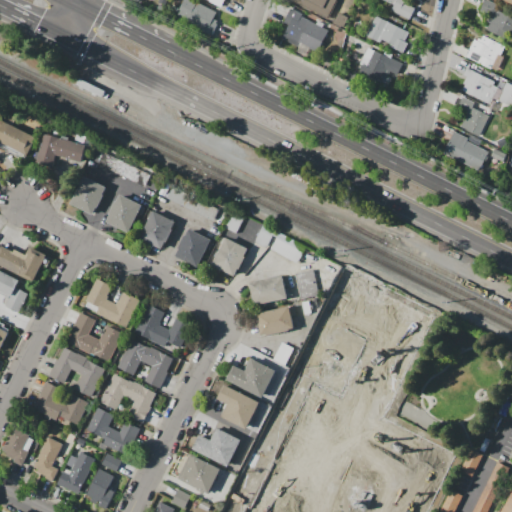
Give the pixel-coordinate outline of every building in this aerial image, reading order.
[(332,0),(328,9),(332,11),(328,19),(300,5),(302,0),(332,0)] [(409,19),(391,11),(394,5),(384,0),(406,0),(405,3),(415,7),(409,19)] [(483,0),(488,0),(497,4),(495,8),(497,9),(497,10),(511,17),(511,33),(509,32),(506,39),(486,29),(490,22),(486,21),(490,14),(479,9),(483,0)] [(196,2),(217,12),(213,18),(217,20),(215,23),(217,24),(212,35),(186,23),(196,2)] [(328,30),(318,51),(302,42),(299,47),(282,38),(289,24),(283,21),(290,7),(302,14),(301,16),(328,30)] [(376,16),(408,31),(404,41),(408,43),(403,53),(389,46),(391,44),(381,39),(380,43),(366,36),(376,16)] [(334,39),(336,31),(344,34),(343,41),(334,39)] [(505,46),(501,55),(498,54),(495,61),(496,62),(492,70),(477,62),(481,55),(466,49),(472,37),(477,40),(478,38),(481,40),(483,36),(505,46)] [(402,63),(397,74),(390,71),(389,74),(385,72),(381,81),(364,73),(367,66),(360,63),(368,47),(402,63)] [(467,68),(495,81),(493,85),(499,87),(490,106),(462,92),(466,84),(464,83),(466,79),(462,77),(467,68)] [(463,96),(475,102),(473,107),(489,116),(479,136),(460,127),(465,116),(455,112),(463,96)] [(0,115),(2,111),(15,117),(12,124),(37,137),(28,155),(0,141),(0,115)] [(454,131),(468,138),(467,141),(489,151),(480,171),(444,153),(454,131)] [(45,133),(62,138),(63,135),(70,137),(69,140),(86,144),(82,162),(57,155),(53,168),(37,163),(45,133)] [(495,148),(507,154),(503,161),(491,155),(495,148)] [(98,163),(104,151),(150,174),(144,186),(98,163)] [(107,187),(103,194),(104,195),(98,208),(96,207),(93,214),(70,203),(84,176),(107,187)] [(167,197),(173,186),(219,209),(213,221),(167,197)] [(142,205),(128,232),(106,221),(110,214),(109,213),(115,200),(117,201),(120,194),(142,205)] [(175,221),(172,229),(173,229),(167,242),(165,241),(162,249),(139,238),(153,210),(175,221)] [(236,233),(224,227),(233,210),(245,216),(236,233)] [(263,224),(306,247),(298,263),(270,248),(276,237),(272,235),(266,247),(254,241),(263,224)] [(211,239),(197,267),(175,256),(179,248),(178,248),(184,235),(185,235),(189,228),(211,239)] [(226,237),(247,248),(248,248),(244,256),(246,256),(239,269),(238,268),(234,276),(212,265),(226,237)] [(0,264),(0,248),(2,245),(14,251),(16,249),(26,254),(30,246),(47,255),(33,282),(0,264)] [(295,273),(313,269),(318,294),(300,298),(295,273)] [(0,270),(19,280),(16,287),(11,296),(10,295),(0,290),(0,270)] [(254,304),(249,283),(254,281),(254,280),(277,275),(277,277),(283,275),(287,297),(254,304)] [(103,317),(96,313),(96,312),(85,306),(87,301),(86,300),(97,278),(112,286),(107,296),(108,296),(107,299),(111,301),(103,317)] [(16,287),(28,293),(18,312),(5,305),(10,295),(11,296),(16,287)] [(111,301),(116,303),(117,300),(118,301),(123,291),(140,300),(125,328),(103,317),(111,301)] [(156,343),(134,332),(148,304),(165,312),(160,322),(161,322),(160,325),(164,327),(156,343)] [(256,313),(289,306),(294,327),(288,329),(289,330),(267,335),(266,333),(261,334),(256,313)] [(80,311),(96,320),(89,334),(99,339),(106,325),(123,333),(109,361),(90,352),(90,353),(65,341),(80,311)] [(164,327),(169,329),(170,327),(171,327),(176,318),(192,325),(180,348),(167,341),(164,347),(156,343),(164,327)] [(0,327),(9,332),(0,349),(0,327)] [(132,338),(150,347),(151,346),(174,358),(167,372),(168,372),(160,388),(145,380),(152,366),(141,360),(134,375),(118,367),(132,338)] [(65,346),(87,358),(87,359),(105,368),(91,397),(75,388),(82,374),(72,369),(64,384),(48,376),(57,359),(58,360),(65,346)] [(226,380),(234,365),(244,370),(250,357),(276,370),(262,398),(226,380)] [(115,373),(133,382),(134,381),(157,392),(150,406),(151,406),(143,423),(127,416),(135,401),(124,395),(116,411),(100,402),(115,373)] [(32,407),(46,381),(61,389),(55,400),(66,405),(72,394),(89,402),(78,424),(58,415),(56,420),(32,407)] [(224,384),(260,402),(246,429),(220,416),(227,404),(217,399),(224,384)] [(98,407),(114,415),(108,426),(120,432),(125,420),(140,428),(126,456),(103,443),(105,439),(86,429),(98,407)] [(216,426),(242,439),(228,467),(192,448),(200,434),(209,439),(216,426)] [(2,450),(14,427),(29,435),(28,437),(33,439),(27,451),(29,452),(21,465),(13,461),(14,459),(5,455),(7,452),(2,450)] [(48,436),(63,444),(52,465),(58,469),(52,481),(45,477),(45,476),(37,471),(38,468),(32,465),(48,436)] [(472,476),(459,470),(470,449),(482,455),(472,476)] [(71,454),(77,458),(81,451),(95,459),(78,494),(57,483),(63,471),(64,472),(69,474),(72,468),(66,465),(71,454)] [(107,453),(122,460),(116,472),(101,464),(107,453)] [(190,453),(221,468),(209,494),(204,492),(203,493),(195,489),(196,488),(177,479),(190,453)] [(472,511),(497,462),(509,468),(487,511),(472,511)] [(99,468),(115,476),(108,488),(115,492),(106,509),(90,501),(92,497),(85,494),(99,468)] [(242,511),(246,505),(253,508),(253,507),(265,511),(269,501),(236,487),(225,511),(242,511)] [(184,508),(171,502),(178,488),(191,495),(184,508)] [(511,511),(498,511),(500,510),(502,511),(506,506),(511,494),(511,492),(511,489),(511,511)] [(462,496),(454,511),(442,511),(440,511),(449,490),(462,496)] [(153,511),(159,501),(174,508),(172,511),(153,511)] [(208,511),(199,507),(202,501),(211,505),(208,511)]
